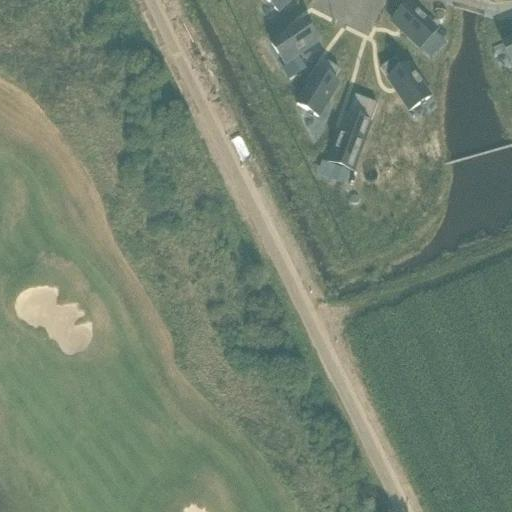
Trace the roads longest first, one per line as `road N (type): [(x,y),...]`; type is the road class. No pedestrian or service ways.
road 1 (unclassified): [(403,511),(151,0)]
road 2 (track): [(309,321),(511,251)]
